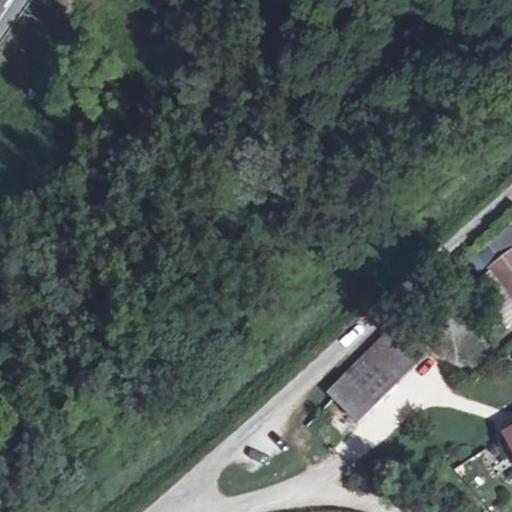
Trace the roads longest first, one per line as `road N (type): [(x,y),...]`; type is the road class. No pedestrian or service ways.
road 1 (unclassified): [(175,511),(511,193)]
road 2 (unclassified): [(332,482),(179,511)]
